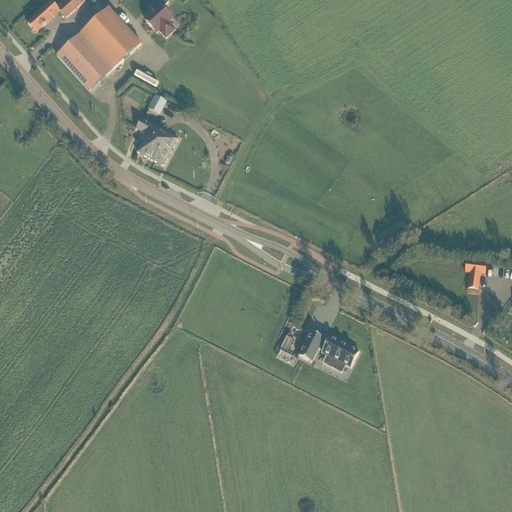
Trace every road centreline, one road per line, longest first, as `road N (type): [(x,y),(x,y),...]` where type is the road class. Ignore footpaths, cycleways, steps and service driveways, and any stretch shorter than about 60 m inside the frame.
road 1 (tertiary): [(238,237),(123,180),(84,148),(0,51)]
road 2 (tertiary): [(511,381),(333,283)]
